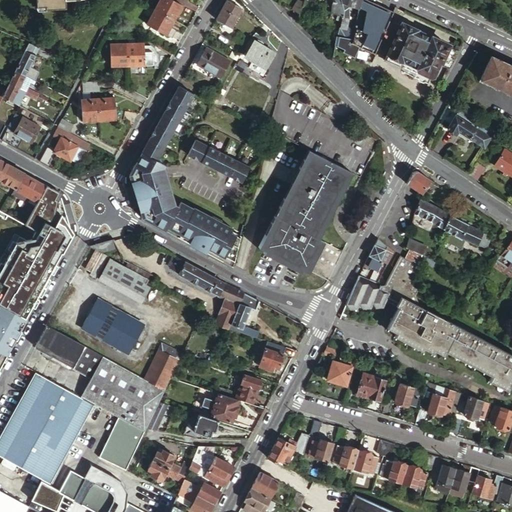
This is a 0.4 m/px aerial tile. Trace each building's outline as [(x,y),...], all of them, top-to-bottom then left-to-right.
[(37,0),(37,4),(47,4),(48,8),(67,7),(67,1),(78,0),(77,0),(37,0)] [(171,0),(160,0),(155,10),(174,20),(182,6),(171,0)] [(242,7),(229,0),(225,0),(216,17),(231,26),(242,7)] [(295,0),(291,9),(298,13),(301,2),(297,0),(295,0)] [(338,36),(351,42),(354,30),(351,29),(350,34),(346,32),(349,18),(349,16),(348,9),(345,1),(345,0),(332,0),(331,12),(336,14),(342,15),(338,36)] [(373,54),(395,6),(394,6),(392,10),(369,0),(361,0),(359,7),(354,30),(351,42),(373,54)] [(174,20),(155,10),(147,24),(172,38),(176,32),(169,28),(174,20)] [(431,38),(401,24),(384,59),(398,66),(401,61),(431,76),(438,62),(449,67),(458,49),(432,36),(431,38)] [(347,51),(351,42),(338,36),(337,37),(335,45),(347,51)] [(276,50),(257,39),(247,55),(266,66),(276,50)] [(127,66),(127,43),(110,44),(111,66),(127,66)] [(143,43),(127,43),(127,66),(156,64),(156,54),(150,54),(150,45),(143,46),(143,43)] [(16,69),(35,79),(40,71),(30,66),(39,48),(28,44),(16,69)] [(229,61),(206,47),(196,63),(213,73),(219,77),(229,61)] [(50,60),(53,54),(42,50),(40,55),(50,60)] [(511,64),(490,54),(478,78),(511,94),(511,64)] [(192,60),(190,64),(210,77),(213,73),(196,63),(192,60)] [(401,61),(398,66),(413,74),(411,79),(426,86),(431,76),(401,61)] [(33,83),(35,79),(16,69),(10,83),(19,88),(21,89),(26,91),(27,89),(31,82),(33,83)] [(85,82),(86,91),(103,90),(102,81),(85,82)] [(12,100),(19,104),(25,94),(26,91),(21,89),(19,88),(10,83),(3,96),(9,99),(12,100)] [(156,159),(193,93),(179,85),(129,174),(143,218),(231,265),(239,235),(229,230),(230,227),(219,221),(218,222),(210,218),(210,216),(192,207),(192,208),(178,201),(176,205),(174,203),(168,185),(163,166),(164,164),(156,159)] [(147,99),(151,92),(140,85),(136,92),(147,99)] [(26,91),(37,98),(39,95),(27,89),(26,91)] [(328,277),(342,252),(319,240),(352,176),(360,180),(379,145),(279,90),(269,131),(309,152),(258,248),(308,275),(309,273),(323,280),(328,277)] [(36,100),(37,98),(26,91),(25,94),(36,100)] [(83,119),(99,119),(99,96),(82,97),(83,119)] [(99,96),(99,119),(116,118),(125,123),(129,116),(116,109),(116,96),(99,96)] [(497,128),(460,107),(456,115),(454,115),(447,129),(457,134),(459,131),(486,146),(497,128)] [(41,127),(23,117),(15,132),(15,133),(32,142),(41,127)] [(74,124),(63,117),(59,125),(66,130),(70,132),(74,124)] [(7,129),(2,140),(9,144),(15,133),(15,132),(7,129)] [(92,144),(70,132),(66,130),(54,151),(72,161),(80,147),(88,151),(92,144)] [(188,154),(241,181),(249,166),(196,139),(188,154)] [(506,168),(511,171),(511,153),(504,149),(493,166),(504,172),(506,168)] [(37,203),(47,186),(0,160),(0,180),(21,193),(20,194),(37,203)] [(479,165),(471,178),(479,183),(487,170),(479,165)] [(422,189),(432,177),(418,167),(412,171),(405,183),(422,189)] [(242,224),(168,185),(174,203),(176,205),(178,201),(192,208),(192,207),(210,216),(210,218),(218,222),(219,221),(230,227),(229,230),(239,235),(242,224)] [(0,366),(69,242),(72,236),(60,193),(47,186),(37,203),(25,225),(37,232),(34,238),(23,241),(0,283),(0,366)] [(436,203),(422,197),(415,213),(428,216),(444,226),(451,212),(436,203)] [(458,216),(451,212),(444,226),(449,229),(450,230),(458,216)] [(497,239),(458,216),(450,230),(461,236),(462,234),(479,244),(480,243),(487,247),(491,241),(496,244),(498,239),(497,239)] [(136,246),(140,238),(134,235),(127,237),(127,240),(136,246)] [(511,238),(502,253),(511,260),(511,238)] [(91,246),(90,247),(95,250),(99,252),(114,249),(112,241),(91,246)] [(417,250),(407,244),(405,250),(409,253),(419,258),(423,251),(418,248),(417,250)] [(386,252),(373,246),(370,251),(368,255),(371,257),(366,266),(377,272),(382,263),(381,262),(386,252)] [(99,252),(95,250),(85,269),(91,272),(89,275),(97,279),(108,258),(99,252)] [(419,258),(409,253),(406,262),(420,270),(422,260),(419,258)] [(511,260),(502,253),(499,257),(511,266),(511,260)] [(228,331),(228,330),(243,294),(243,293),(224,285),(225,284),(176,257),(175,260),(171,258),(168,264),(171,266),(169,269),(224,299),(215,324),(228,331)] [(147,279),(122,265),(110,259),(99,280),(140,303),(149,288),(144,285),(147,279)] [(150,275),(124,260),(122,265),(147,279),(150,275)] [(376,285),(358,275),(344,302),(355,307),(357,304),(369,310),(370,307),(382,313),(384,309),(397,316),(389,336),(399,340),(397,344),(425,357),(427,353),(437,358),(438,355),(448,359),(450,356),(496,377),(493,383),(511,391),(511,356),(419,315),(420,314),(417,288),(419,283),(417,282),(420,270),(406,262),(402,260),(387,288),(380,287),(376,285)] [(423,283),(419,290),(426,293),(426,292),(429,286),(423,283)] [(431,284),(429,286),(426,292),(433,295),(437,287),(431,284)] [(243,294),(228,330),(256,338),(258,332),(243,327),(251,308),(255,310),(259,302),(243,294)] [(95,303),(141,329),(144,324),(98,298),(95,303)] [(130,350),(141,329),(95,303),(83,324),(130,350)] [(130,350),(83,324),(81,329),(127,355),(130,350)] [(90,379),(103,357),(47,326),(35,347),(54,357),(53,360),(56,362),(57,361),(63,364),(64,363),(73,368),(73,370),(90,379)] [(285,348),(266,342),(258,366),(273,371),(274,368),(278,369),(285,348)] [(164,390),(182,353),(161,343),(143,378),(164,390)] [(339,350),(327,346),(324,352),(336,357),(339,350)] [(146,428),(159,401),(164,390),(143,378),(103,357),(90,379),(80,397),(100,408),(144,432),(146,428)] [(335,360),(328,379),(347,385),(355,360),(351,358),(348,364),(335,360)] [(80,397),(35,372),(0,435),(0,456),(50,484),(72,444),(88,414),(95,418),(100,408),(80,397)] [(387,379),(364,372),(358,392),(369,396),(369,397),(381,401),(387,379)] [(396,373),(387,398),(409,405),(410,403),(416,406),(421,390),(400,383),(403,375),(396,373)] [(253,404),(261,380),(244,374),(239,389),(237,389),(235,398),(253,404)] [(420,408),(429,411),(448,417),(451,410),(458,392),(430,382),(420,408)] [(451,410),(457,412),(462,401),(465,394),(458,392),(451,410)] [(240,401),(217,393),(215,400),(204,397),(201,406),(212,410),(210,415),(232,423),(240,401)] [(485,420),(491,403),(471,397),(469,403),(462,401),(457,412),(457,413),(464,416),(465,414),(478,419),(479,418),(485,420)] [(146,428),(155,430),(168,404),(159,401),(146,428)] [(164,412),(169,415),(173,406),(168,404),(164,412)] [(511,431),(511,410),(495,405),(490,420),(497,423),(496,424),(511,429),(510,431),(511,431)] [(414,424),(423,426),(429,411),(420,408),(414,424)] [(218,421),(198,414),(195,425),(193,424),(192,426),(194,427),(192,432),(210,438),(212,433),(214,434),(218,421)] [(321,422),(314,420),(309,433),(317,436),(321,422)] [(338,427),(334,440),(341,442),(345,430),(338,427)] [(137,446),(110,433),(98,457),(126,470),(137,446)] [(309,435),(302,433),(297,443),(295,447),(286,443),(277,437),(266,457),(276,463),(277,460),(287,465),(291,457),(290,456),(293,451),(303,454),(309,435)] [(295,447),(297,443),(289,439),(286,443),(295,447)] [(307,456),(328,462),(333,443),(318,439),(317,442),(312,441),(307,456)] [(380,440),(376,453),(383,455),(387,442),(380,440)] [(387,442),(383,455),(390,457),(394,444),(387,442)] [(331,463),(352,469),(358,450),(343,446),(342,447),(336,445),(331,463)] [(205,447),(198,447),(188,469),(223,487),(233,467),(203,451),(205,447)] [(161,453),(157,451),(152,461),(177,473),(180,467),(171,463),(175,456),(162,450),(161,453)] [(352,469),(372,475),(378,458),(371,456),(371,454),(358,450),(352,469)] [(424,468),(432,470),(436,457),(429,455),(424,468)] [(99,511),(105,511),(126,470),(98,457),(90,473),(74,465),(62,491),(99,511)] [(432,470),(439,472),(435,484),(433,490),(447,494),(455,469),(441,465),(443,459),(436,457),(432,470)] [(406,465),(391,460),(390,461),(385,460),(379,477),(401,484),(406,465)] [(177,473),(152,461),(147,470),(151,472),(150,476),(162,482),(165,475),(182,484),(184,480),(185,477),(177,473)] [(421,469),(407,465),(401,484),(421,490),(427,472),(420,470),(421,469)] [(473,487),(477,475),(478,470),(471,467),(469,473),(455,469),(447,494),(461,498),(465,485),(473,487)] [(435,484),(439,472),(432,470),(428,482),(435,484)] [(254,479),(250,487),(270,498),(278,481),(259,471),(254,479)] [(491,479),(477,475),(473,487),(471,494),(491,500),(496,485),(490,483),(491,479)] [(99,511),(62,491),(40,480),(33,496),(57,506),(54,511),(99,511)] [(184,480),(182,484),(181,487),(213,505),(217,498),(220,491),(203,482),(200,488),(184,480)] [(495,501),(511,505),(511,485),(500,482),(495,501)] [(107,511),(130,511),(139,496),(120,487),(107,511)] [(181,487),(177,495),(192,503),(189,508),(196,511),(209,511),(213,505),(181,487)] [(250,487),(243,501),(247,502),(243,510),(246,511),(261,511),(270,498),(250,487)] [(0,511),(25,511),(28,507),(0,491),(0,511)] [(288,508),(295,511),(303,497),(296,493),(288,508)] [(455,511),(354,494),(345,511),(455,511)]
